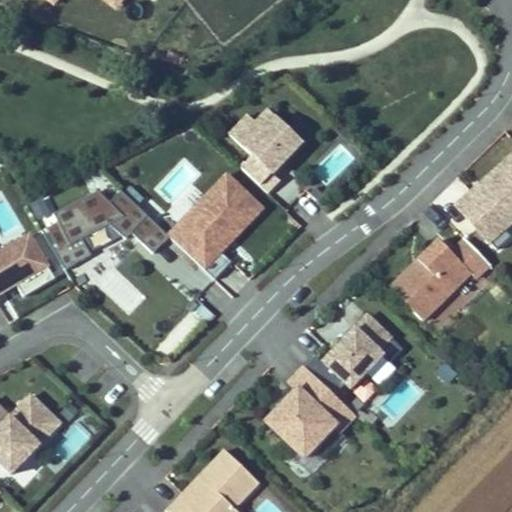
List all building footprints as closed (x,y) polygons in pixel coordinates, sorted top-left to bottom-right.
[(285,160),(302,142),(268,111),(256,124),(248,116),(230,135),(252,157),(241,168),(268,194),(280,182),(272,174),(285,160)] [(328,185),(355,159),(339,142),(312,169),(328,185)] [(502,228),(511,218),(511,155),(484,181),(488,186),(460,213),(497,251),(511,237),(502,228)] [(276,178),(289,164),(285,160),(272,174),(276,178)] [(220,253),(262,209),(226,175),(168,236),(169,238),(214,281),(231,263),(220,253)] [(82,239),(109,226),(126,239),(132,234),(153,254),(169,238),(168,236),(121,192),(110,204),(98,192),(53,214),(57,223),(42,232),(65,271),(90,255),(82,239)] [(57,278),(34,240),(0,260),(0,300),(1,300),(0,298),(0,293),(18,283),(26,296),(57,278)] [(439,241),(391,289),(422,321),(470,274),(475,280),(490,265),(465,240),(451,254),(439,241)] [(130,315),(145,297),(112,267),(96,284),(130,315)] [(316,355),(304,368),(334,396),(346,384),(351,389),(383,356),(378,352),(391,339),(367,316),(323,362),(316,355)] [(447,384),(457,373),(429,348),(419,358),(447,384)] [(283,412),(270,426),(304,459),(334,427),(339,432),(355,416),(334,396),(304,368),(289,383),(297,390),(279,408),(283,412)] [(369,410),(389,429),(424,391),(404,372),(369,410)] [(10,418),(0,408),(0,423),(7,430),(35,401),(31,397),(10,418)] [(0,464),(11,475),(59,424),(35,401),(7,430),(0,423),(0,464)] [(236,511),(234,509),(258,483),(225,451),(197,481),(204,488),(185,507),(178,500),(166,511),(236,511)]
